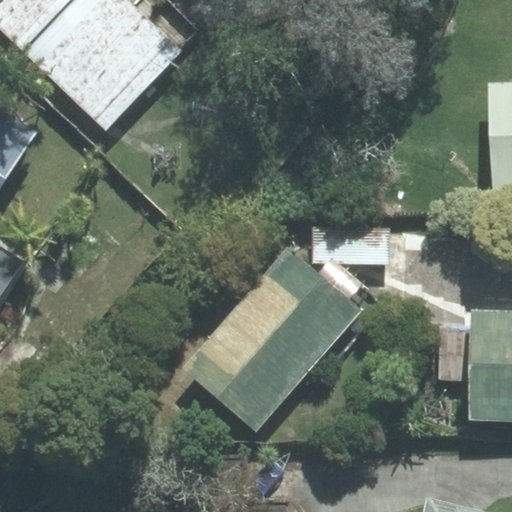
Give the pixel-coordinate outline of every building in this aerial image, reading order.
[(79,0),(0,0),(0,22),(31,51),(79,0)] [(193,50),(139,0),(79,0),(31,51),(116,131),(193,50)] [(505,192),(511,191),(511,81),(502,82),(505,192)] [(0,206),(49,130),(0,99),(0,206)] [(397,225),(321,225),(320,263),(350,262),(397,263),(397,244),(397,225)] [(0,235),(0,317),(37,259),(0,235)] [(320,263),(300,245),(194,365),(266,429),(372,309),(365,303),(337,278),(320,263)] [(350,262),(337,278),(365,303),(379,287),(350,262)] [(511,417),(511,310),(486,310),(486,326),(485,382),(484,417),(511,417)] [(26,323),(0,354),(0,366),(41,399),(72,361),(26,323)] [(466,326),(447,326),(446,381),(485,382),(486,326),(466,326)] [(508,511),(446,495),(440,511),(508,511)]
